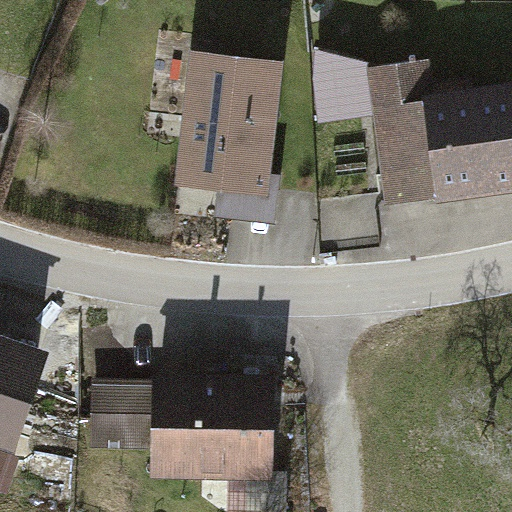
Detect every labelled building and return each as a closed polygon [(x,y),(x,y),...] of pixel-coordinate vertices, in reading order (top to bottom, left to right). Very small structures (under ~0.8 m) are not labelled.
[(287,61),(194,50),(179,186),(271,196),(287,61)] [(427,61),(368,67),(382,213),(511,199),(511,84),(430,93),(427,61)] [(39,358),(0,344),(0,435),(11,440),(39,358)] [(270,381),(159,380),(159,400),(159,444),(158,470),(269,471),(270,381)] [(159,444),(159,400),(98,399),(98,419),(96,419),(96,443),(159,444)]
